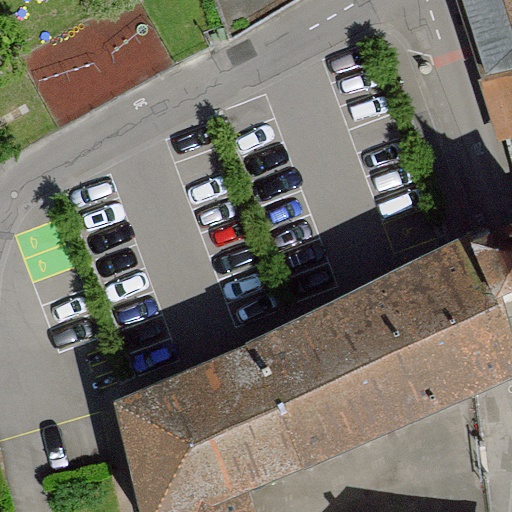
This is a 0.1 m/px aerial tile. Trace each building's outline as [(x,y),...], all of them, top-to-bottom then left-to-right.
[(511,0),(459,0),(487,82),(511,74),(511,0)] [(511,74),(487,82),(504,137),(511,134),(511,74)] [(511,217),(507,220),(488,228),(493,239),(497,254),(496,257),(509,285),(511,285),(511,217)] [(493,239),(488,228),(480,227),(466,233),(470,244),(447,255),(417,269),(473,387),(475,386),(507,372),(510,380),(511,379),(511,336),(504,304),(511,300),(511,285),(509,285),(496,257),(497,254),(493,239)] [(470,397),(478,394),(475,386),(473,387),(417,269),(410,272),(411,273),(395,281),(394,279),(370,291),(371,293),(355,301),(354,298),(330,309),(332,312),(315,320),(313,317),(117,405),(140,511),(245,511),(239,489),(300,464),(386,425),(467,392),(470,397)]
